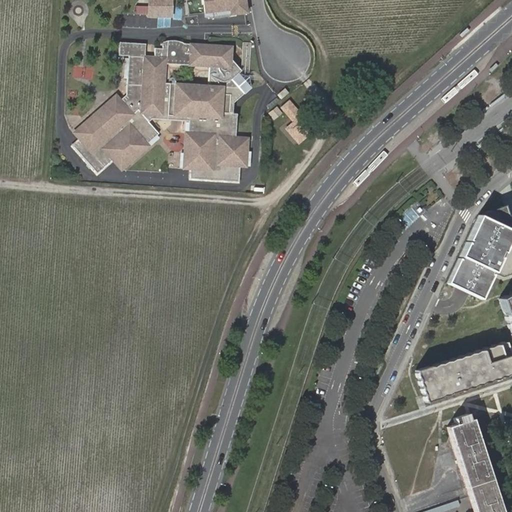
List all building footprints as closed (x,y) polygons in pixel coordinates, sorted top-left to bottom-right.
[(171,0),(147,0),(147,17),(172,17),(171,0)] [(243,0),(201,0),(203,13),(231,10),(231,14),(246,12),(243,0)] [(85,123),(87,125),(75,136),(79,140),(98,162),(106,154),(113,161),(122,171),(133,160),(132,158),(148,144),(159,134),(148,123),(152,119),(156,115),(189,117),(187,153),(184,153),(183,169),(188,169),(220,171),(221,165),(239,166),(246,166),(247,150),(244,150),(245,139),(235,139),(237,114),(230,113),(230,105),(244,93),(231,79),(241,71),(229,58),(230,47),(183,44),(179,42),(177,42),(173,41),(169,41),(162,43),(161,49),(154,49),(153,54),(153,58),(128,56),(126,96),(120,101),(118,98),(106,109),(104,106),(85,123)] [(146,44),(119,43),(119,56),(128,56),(153,58),(153,54),(146,53),(146,44)] [(282,99),(289,93),(285,89),(278,95),(282,99)] [(118,98),(116,96),(104,106),(106,109),(118,98)] [(297,107),(287,96),(279,102),(290,113),(297,107)] [(269,114),(274,120),(283,113),(278,107),(269,114)] [(300,111),(297,107),(290,113),(293,118),(300,111)] [(313,125),(300,111),(293,118),(286,125),(298,138),(313,125)] [(79,140),(72,147),(97,175),(113,161),(106,154),(98,162),(79,140)] [(132,158),(133,160),(150,146),(148,144),(132,158)] [(220,171),(188,169),(188,179),(238,182),(239,166),(221,165),(220,171)] [(511,233),(511,230),(480,215),(447,285),(481,300),(511,233)] [(510,374),(511,373),(511,293),(510,294),(506,296),(502,296),(498,299),(502,312),(505,314),(504,314),(505,319),(507,322),(507,326),(509,330),(511,340),(511,343),(511,353),(510,355),(505,342),(500,342),(496,345),(492,345),(488,347),(484,348),(480,350),(476,350),(472,353),(467,353),(463,355),(459,356),(455,358),(451,358),(447,361),(443,361),(439,363),(435,364),(430,366),(431,366),(427,366),(414,370),(414,375),(416,379),(417,383),(419,386),(419,391),(421,394),(422,398),(424,403),(437,398),(440,395),(440,396),(445,395),(448,394),(458,390),(461,390),(465,388),(469,387),(473,385),(478,385),(481,382),(486,382),(490,380),(494,379),(498,377),(502,377),(506,375),(510,374)] [(501,511),(472,418),(468,419),(467,414),(452,419),(454,424),(446,426),(451,441),(473,511),(501,511)] [(450,511),(460,509),(458,503),(430,511),(450,511)]
